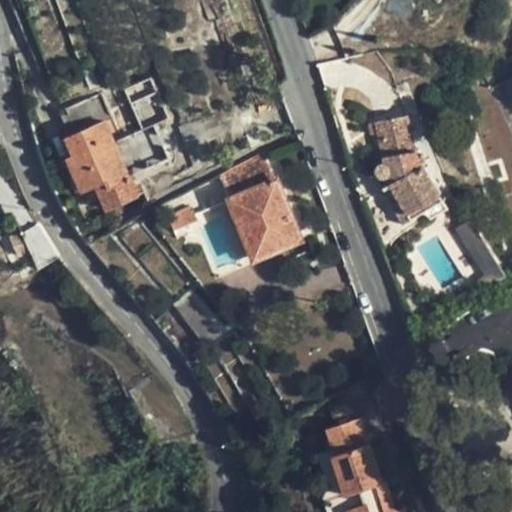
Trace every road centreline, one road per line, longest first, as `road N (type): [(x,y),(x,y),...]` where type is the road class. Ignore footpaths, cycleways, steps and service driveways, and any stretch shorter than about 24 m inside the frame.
road 1 (residential): [(274,0),(460,511)]
road 2 (unclassified): [(222,511),(214,450),(197,412),(42,211),(0,69)]
